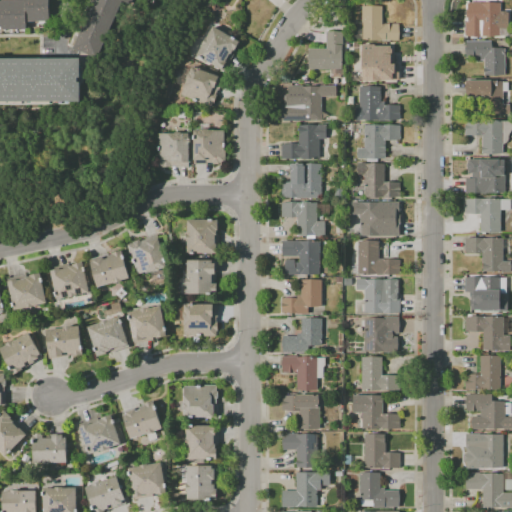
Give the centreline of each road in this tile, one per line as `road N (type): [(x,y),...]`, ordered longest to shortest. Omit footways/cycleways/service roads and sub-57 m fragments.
road 1 (residential): [(434,0),(431,511)]
road 2 (residential): [(294,19),(250,115),(250,511)]
road 3 (residential): [(250,195),(145,201),(90,229),(0,249)]
road 4 (residential): [(251,362),(172,365),(78,396),(51,396)]
